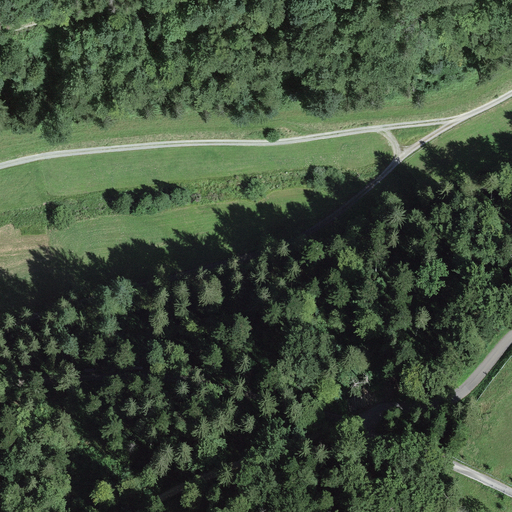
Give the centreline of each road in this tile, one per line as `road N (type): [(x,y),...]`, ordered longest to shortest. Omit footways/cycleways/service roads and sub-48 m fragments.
road 1 (track): [(111,511),(242,435),(367,417),(322,399),(231,402),(144,420),(0,419)]
road 2 (track): [(0,349),(249,287),(402,153),(511,92)]
road 3 (track): [(460,116),(0,163)]
road 4 (track): [(0,29),(167,0)]
